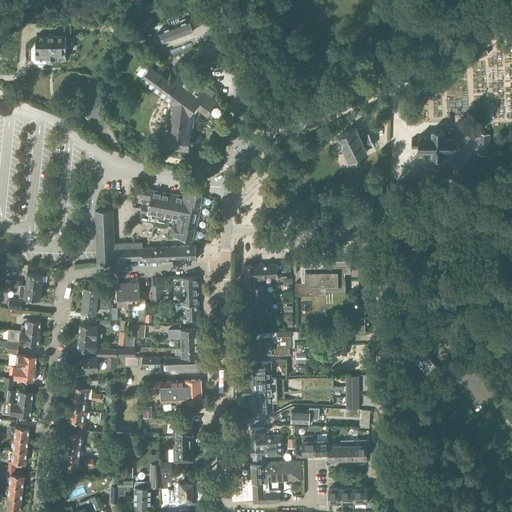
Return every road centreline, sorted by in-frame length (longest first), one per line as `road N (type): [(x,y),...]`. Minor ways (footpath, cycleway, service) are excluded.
road 1 (residential): [(37,511),(61,287),(69,275),(224,265)]
road 2 (tertiary): [(250,152),(511,15)]
road 3 (tertiary): [(220,511),(224,265)]
road 4 (unclassified): [(230,187),(136,166),(12,98)]
road 5 (unclassified): [(250,152),(235,116),(239,51),(219,0)]
